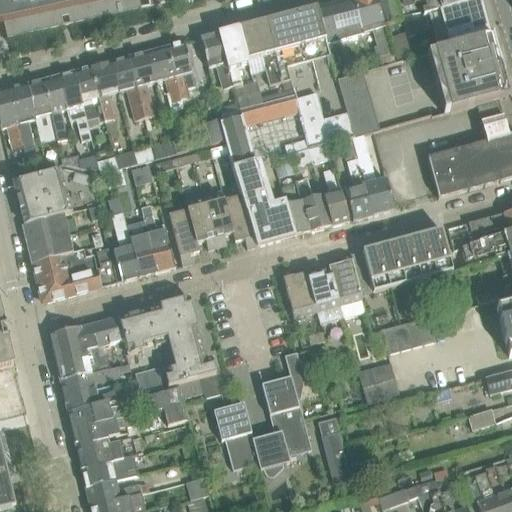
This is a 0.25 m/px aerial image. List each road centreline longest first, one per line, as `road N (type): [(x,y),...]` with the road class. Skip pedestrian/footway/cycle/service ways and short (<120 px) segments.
road 1 (unclassified): [(294,0),(0,81)]
road 2 (residential): [(511,201),(233,272)]
road 3 (residential): [(233,272),(26,327)]
road 4 (residential): [(26,327),(68,511)]
road 5 (residential): [(0,204),(26,327)]
